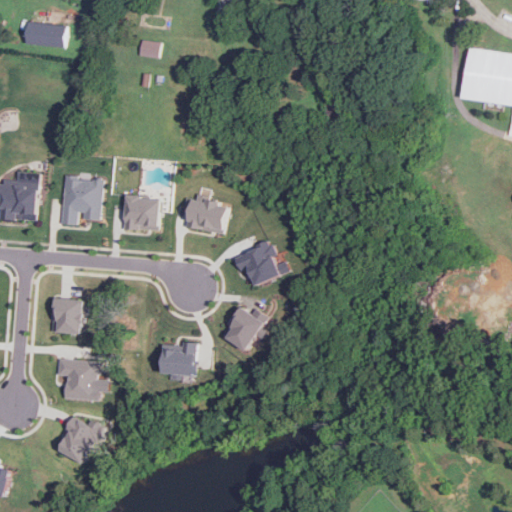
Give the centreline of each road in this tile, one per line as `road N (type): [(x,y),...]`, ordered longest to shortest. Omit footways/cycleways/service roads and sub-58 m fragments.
road 1 (residential): [(0,252),(155,263),(192,283)]
road 2 (residential): [(29,255),(15,405)]
